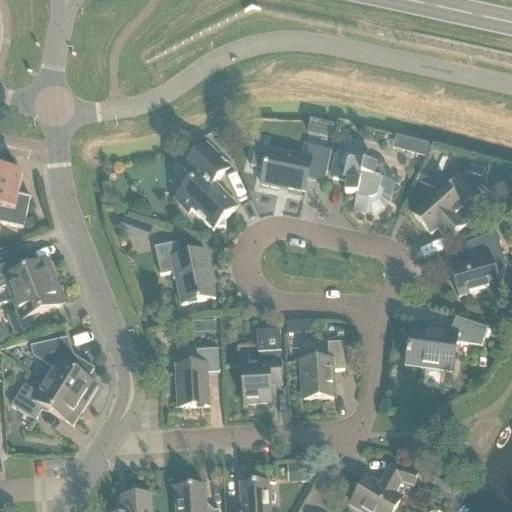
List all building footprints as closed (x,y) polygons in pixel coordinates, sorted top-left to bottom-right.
[(225,221),(237,208),(214,185),(230,169),(207,146),(183,170),(194,181),(174,202),(188,216),(191,212),(213,233),(217,230),(225,229),(225,221)] [(425,162),(430,151),(421,147),(412,148),(411,155),(425,162)] [(324,183),(331,153),(308,148),(305,161),(268,153),(256,151),(252,168),(264,171),(261,187),(278,190),(279,188),(305,194),(308,180),(324,183)] [(372,214),(377,212),(382,209),(386,205),(388,200),(391,184),(374,180),(376,168),(365,165),(367,155),(354,152),(349,152),(345,153),(341,156),(338,160),(336,164),(333,181),(347,184),(345,196),(357,198),(354,211),(367,213),(372,214)] [(0,224),(24,230),(30,200),(18,197),(22,179),(16,178),(17,173),(0,169),(0,224)] [(440,179),(422,171),(416,182),(435,190),(440,179)] [(448,242),(475,218),(465,206),(471,201),(453,181),(444,189),(413,217),(431,237),(437,231),(448,242)] [(148,243),(153,227),(128,220),(123,236),(148,243)] [(458,300),(500,288),(498,280),(505,267),(496,233),(469,245),(474,262),(471,267),(458,270),(453,280),(458,300)] [(181,258),(178,244),(154,249),(160,277),(171,275),(173,282),(176,281),(181,307),(215,300),(205,253),(181,258)] [(11,302),(57,284),(48,262),(16,275),(12,264),(0,268),(0,290),(6,288),(11,302)] [(57,284),(11,302),(16,315),(6,319),(14,338),(37,329),(33,318),(65,306),(57,284)] [(481,349),(487,330),(455,319),(450,336),(441,334),(441,338),(428,336),(428,330),(412,328),(410,347),(408,347),(408,349),(406,368),(422,370),(425,374),(433,375),(437,372),(451,374),(454,356),(455,357),(456,346),(480,349),(481,349)] [(294,323),(285,323),(286,337),(295,336),(294,323)] [(57,342),(66,340),(64,332),(55,335),(57,342)] [(282,387),(280,353),(281,353),(279,332),(256,333),(257,355),(258,355),(259,366),(241,367),(244,407),(271,405),(270,383),(281,382),(281,387),(282,387)] [(52,371),(44,383),(85,408),(98,389),(87,382),(94,371),(74,358),(67,340),(30,348),(33,359),(52,371)] [(304,403),(333,401),(332,373),(344,372),(343,344),(328,345),(328,362),(301,364),(304,403)] [(177,410),(209,409),(207,375),(219,375),(218,351),(196,352),(197,367),(175,368),(177,410)] [(73,428),(85,408),(44,383),(37,395),(24,387),(11,408),(35,423),(44,410),(73,428)] [(414,488),(418,475),(391,467),(387,480),(389,481),(383,490),(367,481),(351,507),(359,511),(393,511),(400,500),(394,497),(401,485),(414,488)] [(270,511),(269,485),(240,487),(241,511),(270,511)] [(206,511),(205,489),(175,490),(176,511),(206,511)] [(151,511),(150,497),(120,499),(121,511),(151,511)]
